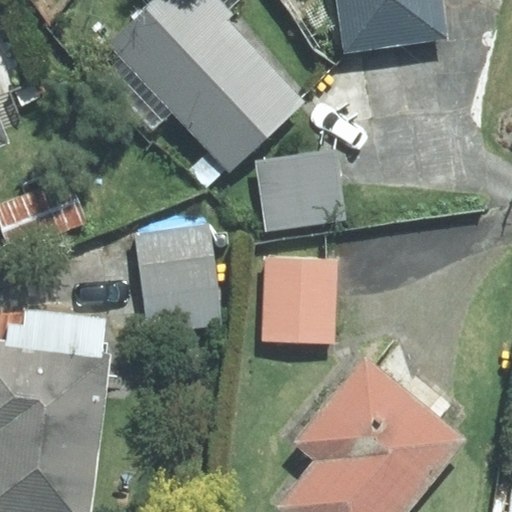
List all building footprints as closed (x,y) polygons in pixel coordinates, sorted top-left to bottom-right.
[(249,0),(248,0),(155,0),(109,43),(124,59),(102,80),(150,133),(174,111),(210,150),(191,168),(211,189),(306,102),(229,19),(249,0)] [(336,0),(344,54),(449,39),(443,0),(336,0)] [(0,150),(30,140),(0,54),(0,150)] [(257,162),(266,230),(346,219),(337,151),(257,162)] [(224,329),(218,220),(142,224),(148,333),(224,329)] [(334,342),(337,260),(265,257),(262,340),(334,342)] [(0,508),(28,511),(92,511),(132,284),(0,262),(0,508)] [(317,461),(280,505),(288,511),(407,511),(466,441),(365,358),(295,443),(317,461)]
